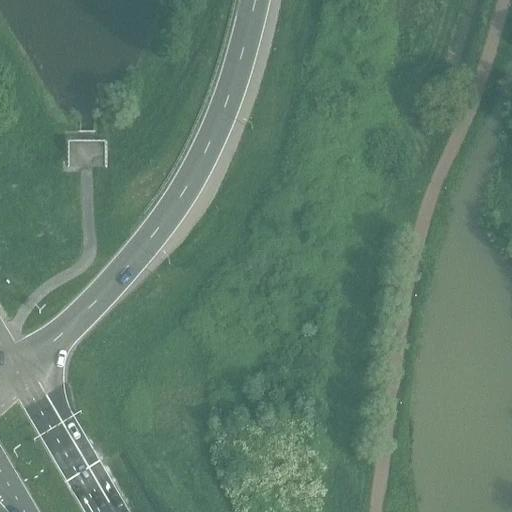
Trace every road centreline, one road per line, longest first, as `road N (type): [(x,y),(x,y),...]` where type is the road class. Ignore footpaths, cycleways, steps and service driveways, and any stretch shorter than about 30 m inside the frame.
road 1 (motorway): [(23,381),(136,269),(191,194),(240,91),(262,0)]
road 2 (primary): [(99,511),(23,381)]
